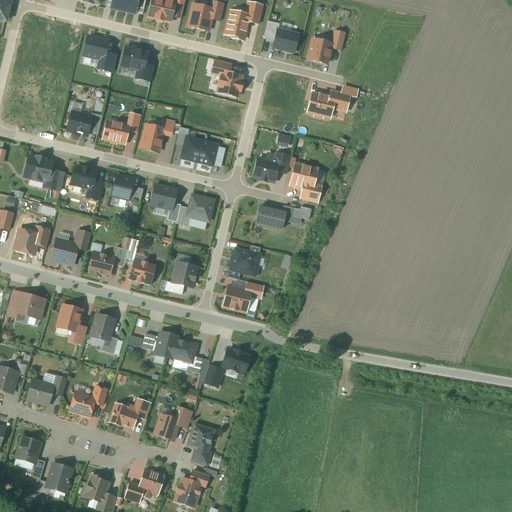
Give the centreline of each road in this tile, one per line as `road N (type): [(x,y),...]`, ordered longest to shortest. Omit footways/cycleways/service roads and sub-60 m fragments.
road 1 (residential): [(262,63),(19,4),(0,84)]
road 2 (residential): [(511,384),(200,322)]
road 3 (residential): [(0,132),(233,188)]
road 4 (residential): [(200,322),(0,269)]
road 5 (residential): [(0,410),(142,454)]
road 6 (residential): [(200,322),(233,188)]
road 7 (track): [(461,375),(511,254)]
road 8 (residential): [(233,188),(262,63)]
